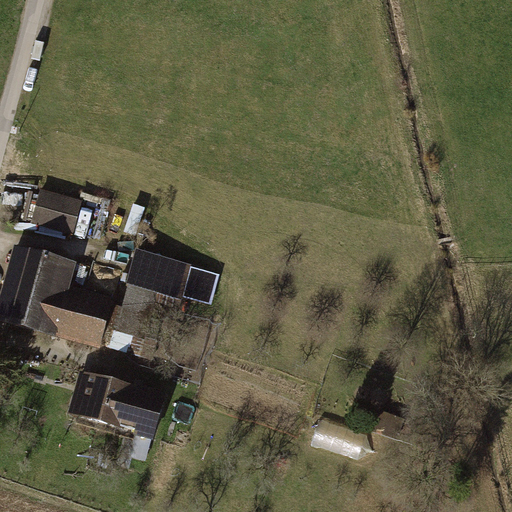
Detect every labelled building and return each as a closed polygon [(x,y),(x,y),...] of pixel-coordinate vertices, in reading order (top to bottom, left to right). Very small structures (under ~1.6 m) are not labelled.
[(81,204),(43,194),(34,226),(73,236),(81,204)] [(83,269),(20,252),(0,328),(95,354),(109,303),(77,294),(83,269)] [(205,316),(215,276),(133,254),(118,311),(108,309),(102,332),(144,343),(154,303),(205,316)] [(164,396),(90,376),(79,418),(152,438),(164,396)] [(363,457),(370,434),(316,420),(310,443),(363,457)]
